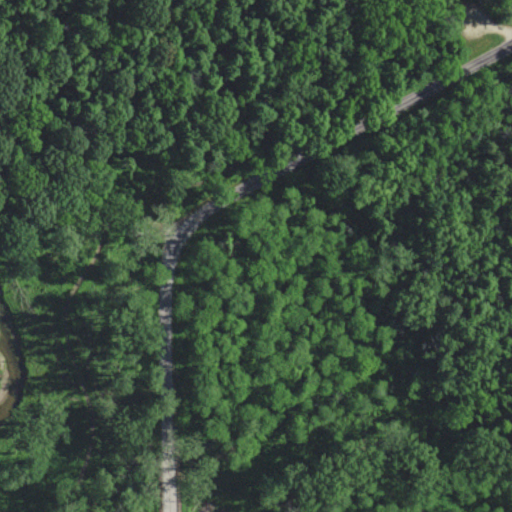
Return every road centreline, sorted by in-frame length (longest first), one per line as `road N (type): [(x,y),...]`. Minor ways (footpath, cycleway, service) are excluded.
road 1 (residential): [(206,205),(511,41)]
road 2 (residential): [(177,511),(183,234),(189,213),(206,205)]
